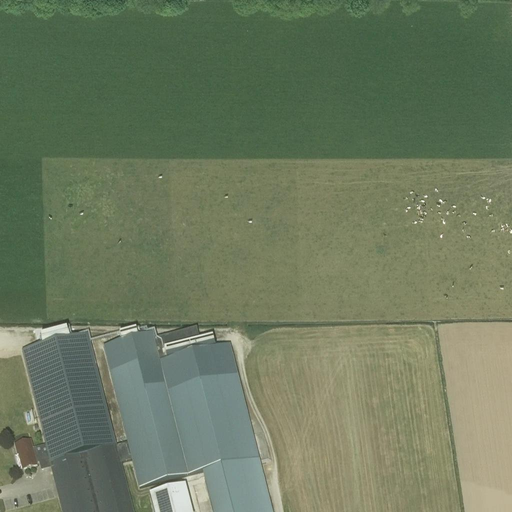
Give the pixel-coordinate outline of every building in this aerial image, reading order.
[(271,511),(252,435),(230,346),(216,349),(213,338),(200,341),(197,328),(153,339),(152,336),(103,348),(127,445),(131,461),(139,490),(202,473),(211,511),(271,511)] [(49,464),(82,456),(84,456),(116,447),(88,336),(21,353),(45,446),(49,464)] [(49,464),(45,446),(39,448),(32,449),(30,441),(14,446),(17,457),(15,458),(19,472),(37,467),(36,465),(39,464),(41,472),(51,469),(49,464)] [(133,511),(124,474),(121,464),(131,461),(127,445),(116,447),(84,456),(91,483),(92,482),(99,511),(133,511)] [(58,498),(61,511),(96,511),(82,456),(49,464),(51,469),(58,498)] [(151,497),(154,511),(192,511),(186,488),(151,497)]
